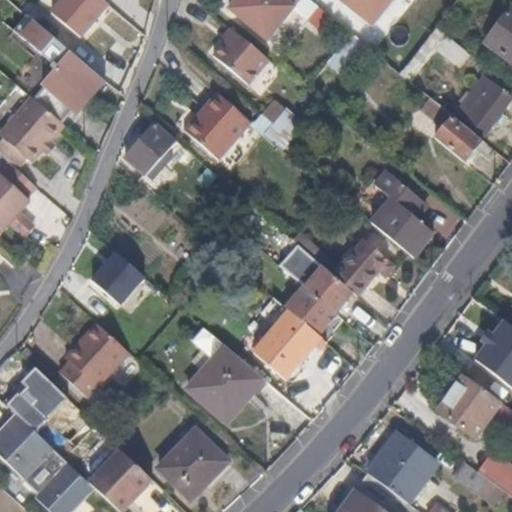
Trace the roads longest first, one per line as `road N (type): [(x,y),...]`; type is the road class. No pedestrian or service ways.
road 1 (residential): [(0,360),(21,338),(84,219),(156,57),(170,0)]
road 2 (secondary): [(511,205),(306,481),(269,511)]
